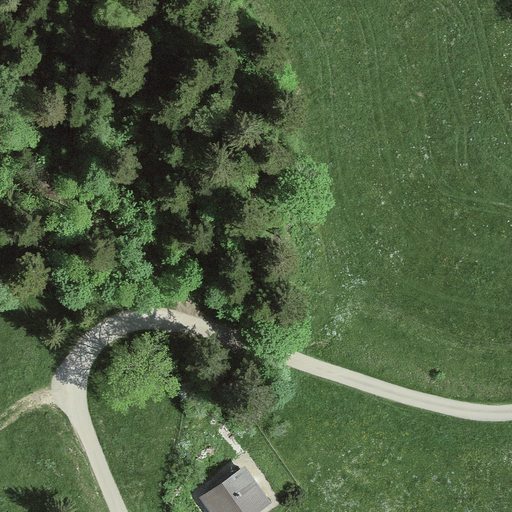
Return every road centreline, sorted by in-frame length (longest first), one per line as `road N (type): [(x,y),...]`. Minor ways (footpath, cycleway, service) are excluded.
road 1 (unclassified): [(511,412),(427,403),(184,323),(119,324),(86,345),(71,381),(79,419),(121,511)]
road 2 (track): [(184,323),(179,285),(0,158)]
